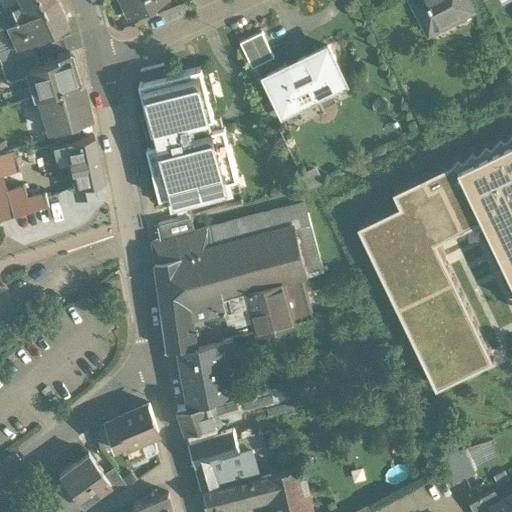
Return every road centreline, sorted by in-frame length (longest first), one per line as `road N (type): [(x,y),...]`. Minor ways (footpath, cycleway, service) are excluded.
road 1 (residential): [(151,355),(104,68)]
road 2 (residential): [(151,355),(0,488)]
road 3 (residential): [(191,511),(151,355)]
road 4 (residential): [(104,68),(249,0)]
